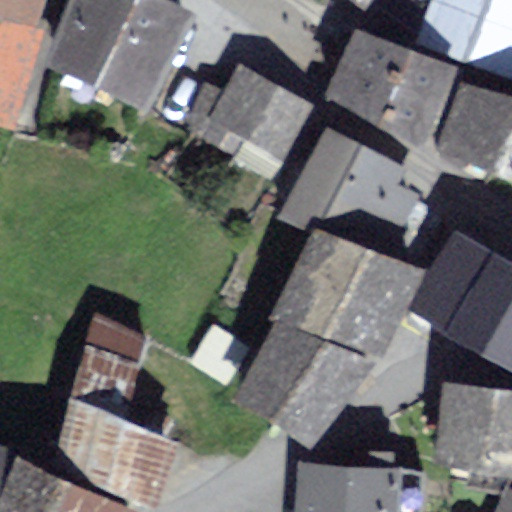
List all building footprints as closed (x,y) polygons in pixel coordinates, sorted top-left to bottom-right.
[(0,0),(0,9),(31,19),(37,0),(0,0)] [(187,4),(177,0),(78,0),(56,50),(148,91),(187,4)] [(511,0),(433,0),(423,27),(511,61),(511,0)] [(40,22),(31,19),(0,9),(0,109),(11,113),(40,22)] [(426,133),(460,60),(369,21),(334,89),(426,133)] [(305,97),(246,64),(219,111),(278,145),(305,97)] [(511,90),(472,77),(450,142),(511,162),(511,90)] [(292,198),(325,215),(384,247),(416,188),(393,175),(401,161),(331,124),(292,198)] [(406,296),(421,267),(384,247),(325,215),(279,301),(286,305),(375,353),(406,296)] [(406,296),(450,319),(492,241),(448,217),(421,267),(406,296)] [(511,251),(492,241),(450,319),(511,352),(511,251)] [(286,305),(261,351),(245,381),(241,390),(310,432),(375,353),(286,305)] [(149,333),(105,317),(53,460),(150,495),(173,430),(121,411),(149,333)] [(202,358),(245,381),(261,351),(218,328),(202,358)] [(511,388),(452,381),(442,452),(511,461),(511,388)] [(0,510),(22,449),(0,440),(0,510)] [(0,511),(129,511),(150,495),(53,460),(22,449),(0,510),(0,511)] [(391,511),(394,467),(310,463),(307,511),(391,511)] [(511,511),(511,487),(508,487),(500,511),(511,511)]
